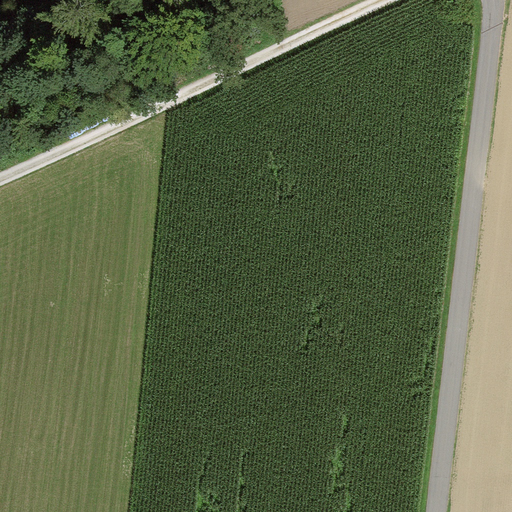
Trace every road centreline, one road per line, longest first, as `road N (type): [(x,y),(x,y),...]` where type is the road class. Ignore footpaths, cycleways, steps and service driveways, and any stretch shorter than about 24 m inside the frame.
road 1 (unclassified): [(493,0),(435,511)]
road 2 (track): [(384,0),(0,177)]
